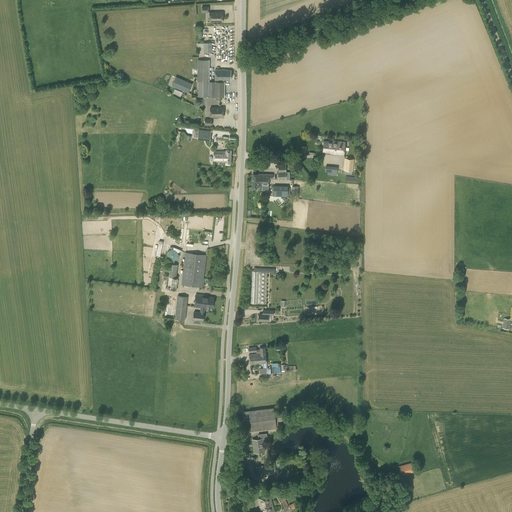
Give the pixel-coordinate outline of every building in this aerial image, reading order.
[(210,22),(223,22),(223,12),(210,12),(210,22)] [(198,50),(204,50),(204,52),(212,52),(211,43),(198,43),(198,50)] [(224,82),(224,80),(231,80),(231,70),(226,70),(215,70),(215,80),(216,80),(216,81),(209,81),(210,60),(198,60),(197,82),(199,82),(198,97),(208,97),(213,97),(224,97),(225,82),(224,82)] [(175,77),(172,86),(189,93),(192,83),(175,77)] [(223,107),(210,107),(210,117),(223,117),(223,107)] [(211,131),(199,129),(197,139),(210,141),(211,131)] [(324,142),(323,151),(330,152),(330,153),(343,154),(344,143),(331,141),(331,142),(324,142)] [(226,150),(226,151),(213,151),(213,162),(225,162),(225,164),(231,164),(231,150),(226,150)] [(353,171),(354,159),(344,158),(343,170),(344,170),(344,174),(351,175),(352,171),(353,171)] [(289,172),(286,171),(285,166),(279,166),(279,171),(278,172),(278,180),(290,179),(289,172)] [(328,172),(327,175),(336,176),(337,167),(328,166),(328,168),(326,168),(326,171),(328,172)] [(268,188),(269,179),(273,179),(273,174),(253,174),(252,188),(268,188)] [(274,186),(274,196),(288,197),(288,186),(274,186)] [(182,284),(203,287),(207,255),(186,252),(182,284)] [(178,278),(176,278),(178,265),(168,263),(166,289),(177,290),(178,278)] [(201,307),(201,309),(204,309),(204,307),(205,307),(211,307),(212,297),(206,296),(206,295),(196,294),(194,306),(201,307)] [(175,319),(185,320),(188,297),(178,296),(175,319)] [(164,317),(173,319),(176,300),(167,299),(164,317)] [(204,312),(204,309),(201,309),(200,312),(194,311),(193,320),(203,321),(204,312)] [(268,321),(268,314),(274,315),(274,310),(263,310),(262,314),(259,314),(259,321),(268,321)] [(509,319),(510,316),(504,315),(502,328),(509,329),(511,319),(509,319)] [(256,363),(262,363),(263,368),(259,369),(260,374),(267,374),(266,368),(267,368),(265,347),(259,347),(260,349),(256,349),(256,351),(257,354),(249,354),(250,364),(256,364),(256,363)] [(274,407),(248,411),(243,412),(244,423),(250,423),(251,431),(277,428),(274,407)] [(277,413),(278,421),(289,420),(288,412),(277,413)] [(267,438),(267,433),(258,434),(258,439),(252,439),(253,445),(254,452),(265,451),(263,438),(267,438)] [(398,466),(401,475),(416,471),(414,462),(398,466)] [(256,466),(257,474),(267,473),(266,465),(256,466)] [(286,499),(281,489),(275,492),(280,502),(286,499)] [(271,497),(258,499),(261,511),(265,511),(274,510),(271,497)]
